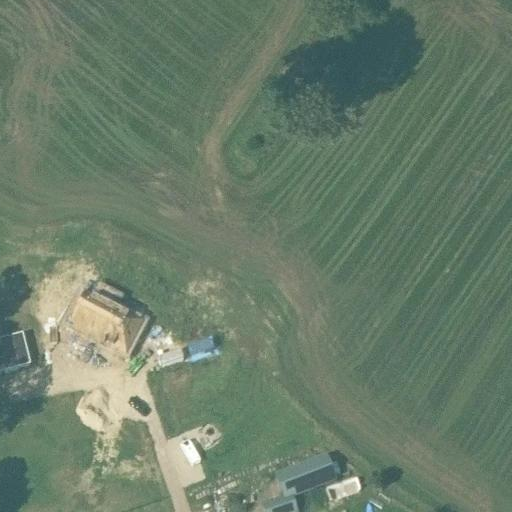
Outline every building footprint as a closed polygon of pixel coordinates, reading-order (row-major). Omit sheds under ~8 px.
[(0,282),(0,309),(3,311),(0,316),(0,335),(15,343),(40,296),(17,283),(14,290),(0,282)] [(87,300),(74,325),(87,331),(85,335),(104,345),(103,347),(104,347),(105,346),(113,350),(112,351),(113,352),(114,350),(117,345),(127,350),(139,327),(87,300)] [(80,422),(57,464),(92,483),(115,441),(80,422)] [(334,485),(326,461),(276,478),(283,499),(262,507),(263,511),(304,511),(308,511),(304,499),(293,503),(291,500),(334,485)] [(113,511),(155,511),(148,464),(106,471),(113,511)]
